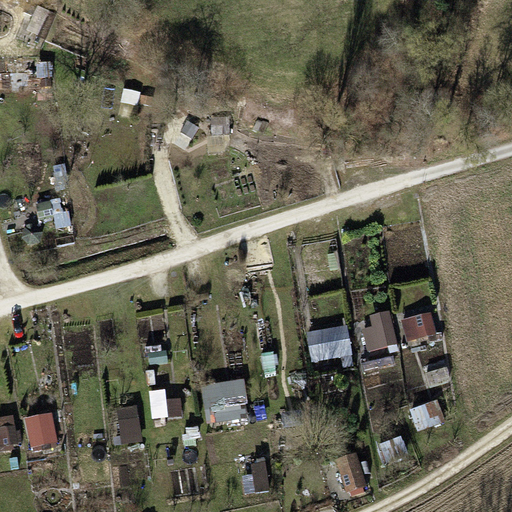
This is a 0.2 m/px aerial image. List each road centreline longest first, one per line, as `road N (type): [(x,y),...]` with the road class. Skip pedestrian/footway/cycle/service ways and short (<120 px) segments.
road 1 (track): [(511,145),(0,307)]
road 2 (track): [(370,511),(511,423)]
